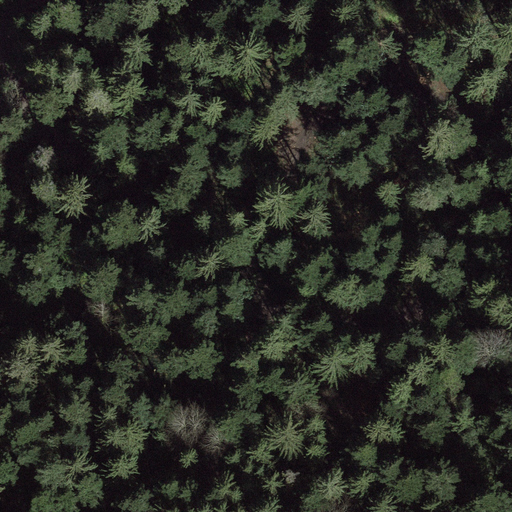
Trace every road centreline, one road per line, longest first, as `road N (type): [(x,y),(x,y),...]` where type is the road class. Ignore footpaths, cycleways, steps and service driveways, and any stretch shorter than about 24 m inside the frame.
road 1 (track): [(9,0),(3,53),(29,115),(214,264),(227,291),(236,333),(231,371),(209,421),(179,466),(121,511)]
road 2 (track): [(511,275),(426,312),(364,324),(312,323),(227,291)]
